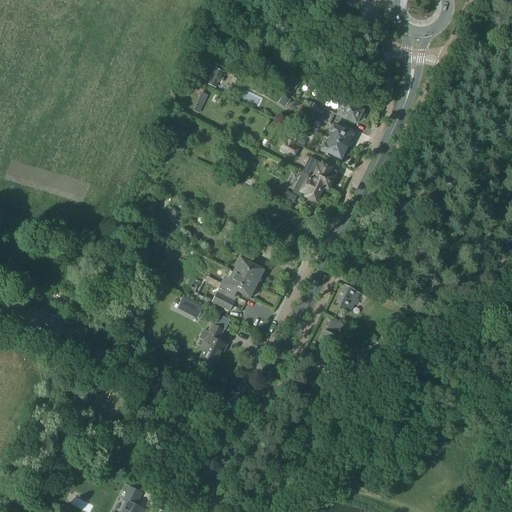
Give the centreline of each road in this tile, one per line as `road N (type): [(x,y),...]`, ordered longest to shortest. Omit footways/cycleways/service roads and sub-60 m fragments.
road 1 (track): [(511,286),(304,440),(254,511)]
road 2 (secondary): [(203,511),(346,223)]
road 3 (unclassified): [(330,229),(186,511)]
road 4 (secondary): [(346,223),(396,123),(418,33)]
